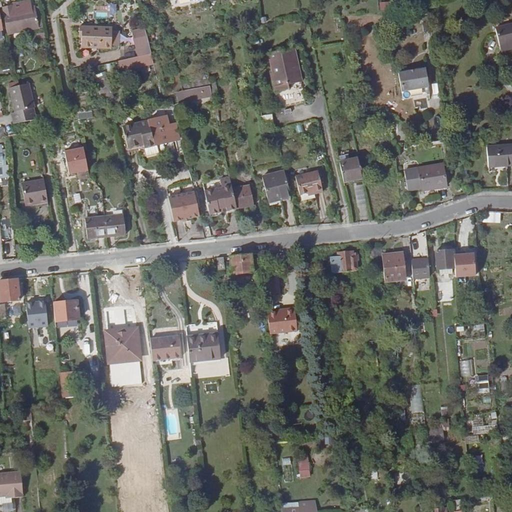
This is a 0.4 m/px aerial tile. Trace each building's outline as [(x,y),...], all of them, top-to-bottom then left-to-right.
[(390,10),(390,2),(380,1),(379,9),(390,10)] [(12,5),(1,8),(7,35),(38,29),(34,7),(13,11),(12,5)] [(469,29),(473,47),(504,41),(506,51),(509,50),(507,44),(511,43),(511,26),(511,20),(469,29)] [(96,30),(82,32),(84,44),(87,43),(88,53),(120,47),(117,29),(116,26),(100,29),(100,32),(97,32),(96,30)] [(117,29),(120,44),(127,43),(124,27),(117,29)] [(144,29),(131,33),(133,38),(145,35),(144,29)] [(145,35),(133,38),(136,51),(149,47),(145,35)] [(504,41),(473,47),(475,57),(506,51),(504,41)] [(153,72),(146,49),(134,55),(143,77),(153,72)] [(288,85),(280,51),(261,55),(265,75),(263,76),(267,94),(279,92),(279,87),(288,85)] [(133,67),(131,61),(121,66),(124,72),(133,67)] [(423,82),(420,64),(393,69),(395,87),(423,82)] [(102,100),(106,98),(113,95),(105,73),(98,76),(102,88),(100,89),(100,91),(99,91),(102,100)] [(9,87),(14,111),(11,112),(12,120),(35,116),(29,83),(9,87)] [(178,96),(178,97),(189,94),(205,90),(203,83),(187,85),(176,87),(178,96)] [(145,109),(147,115),(165,111),(164,107),(150,110),(149,102),(144,103),(145,109)] [(165,111),(147,115),(150,133),(155,132),(168,130),(176,128),(173,112),(166,113),(165,111)] [(272,114),(262,115),(263,123),(273,121),(272,114)] [(150,133),(147,115),(123,120),(128,144),(141,141),(141,143),(152,141),(150,133)] [(418,118),(410,119),(413,139),(421,138),(418,118)] [(299,133),(297,125),(283,129),(285,137),(299,133)] [(152,141),(141,143),(143,151),(154,149),(152,141)] [(85,146),(64,152),(69,174),(90,169),(85,146)] [(485,146),(485,163),(511,163),(511,146),(485,146)] [(436,162),(416,165),(419,187),(439,184),(436,162)] [(360,173),(360,183),(376,182),(376,173),(360,173)] [(289,198),(282,174),(261,180),(267,202),(277,199),(278,201),(289,198)] [(299,198),(307,196),(312,194),(313,197),(317,196),(311,174),(293,179),(298,198),(299,198)] [(314,174),(311,174),(317,196),(319,195),(314,174)] [(335,181),(340,200),(360,195),(355,176),(335,181)] [(47,202),(43,180),(21,184),(24,203),(33,201),(33,205),(47,202)] [(208,215),(218,213),(217,209),(224,207),(225,211),(235,208),(231,192),(228,180),(218,182),(220,190),(203,194),(208,215)] [(235,208),(236,212),(252,208),(247,188),(231,192),(235,208)] [(192,193),(168,198),(174,222),(182,220),(182,222),(189,220),(189,219),(197,217),(192,193)] [(277,199),(267,202),(268,207),(290,201),(289,198),(278,201),(277,199)] [(500,223),(501,212),(487,212),(486,222),(500,223)] [(103,214),(104,234),(123,233),(122,213),(103,214)] [(85,236),(104,234),(103,214),(84,215),(85,236)] [(370,257),(383,256),(382,248),(369,249),(370,257)] [(438,270),(464,268),(463,257),(454,257),(454,250),(436,252),(438,270)] [(355,256),(355,253),(332,254),(332,258),(325,258),(325,270),(334,270),(334,272),(359,271),(358,261),(360,261),(359,256),(355,256)] [(403,254),(383,256),(386,284),(398,283),(397,278),(406,277),(403,254)] [(256,272),(254,255),(231,257),(233,274),(256,272)] [(225,270),(224,258),(217,259),(219,271),(225,270)] [(412,279),(430,277),(429,260),(411,261),(412,279)] [(265,281),(267,298),(278,296),(276,279),(265,281)] [(17,280),(0,281),(0,288),(1,302),(19,300),(17,280)] [(437,301),(444,299),(442,284),(435,285),(437,301)] [(27,327),(49,327),(48,300),(26,300),(27,327)] [(76,301),(68,302),(70,319),(78,319),(76,301)] [(55,321),(70,319),(68,302),(53,303),(55,321)] [(297,311),(269,314),(271,335),(299,332),(297,311)] [(38,347),(37,328),(30,328),(31,347),(38,347)] [(216,330),(186,333),(189,356),(219,353),(216,330)] [(178,334),(150,337),(152,358),(181,355),(178,334)] [(119,335),(107,336),(110,364),(140,361),(137,337),(126,338),(126,337),(119,337),(119,335)] [(459,361),(460,376),(473,375),(472,360),(459,361)] [(60,372),(61,397),(75,397),(74,372),(60,372)] [(478,392),(489,392),(489,374),(477,375),(478,392)] [(10,382),(3,382),(5,412),(19,411),(18,396),(12,397),(10,382)] [(398,391),(400,415),(407,414),(406,397),(410,397),(409,390),(398,391)] [(23,409),(22,419),(30,419),(31,410),(23,409)] [(473,426),(473,433),(498,432),(497,420),(489,420),(490,426),(473,426)] [(426,434),(443,432),(442,423),(425,424),(426,434)] [(155,429),(144,430),(146,455),(156,455),(155,429)] [(310,477),(310,460),(298,461),(298,477),(310,477)] [(21,469),(0,470),(0,492),(5,493),(5,496),(9,496),(23,495),(21,469)] [(0,502),(9,502),(9,496),(5,496),(5,493),(0,492),(0,502)] [(450,511),(454,511),(461,511),(459,497),(449,498),(450,511)]
